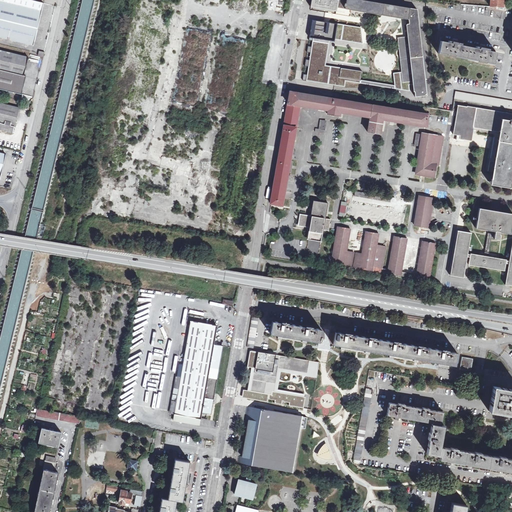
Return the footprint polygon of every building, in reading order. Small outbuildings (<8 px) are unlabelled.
[(30,0),(0,0),(0,3),(0,38),(34,47),(44,3),(30,0)] [(359,0),(338,0),(312,6),(337,11),(338,8),(406,20),(409,20),(409,24),(407,24),(408,36),(409,41),(399,42),(403,70),(404,83),(414,81),(414,86),(416,98),(427,97),(418,10),(359,0)] [(361,27),(315,18),(312,32),(308,32),(306,37),(310,38),(309,44),(305,43),(304,49),(308,50),(306,57),(303,56),(301,63),(305,64),(303,71),(300,71),(298,77),(340,86),(341,80),(410,94),(409,86),(414,86),(414,81),(404,83),(403,70),(393,71),(394,86),(361,79),(362,72),(325,67),(330,38),(363,44),(361,27)] [(231,105),(243,38),(220,34),(212,84),(220,85),(219,89),(218,94),(219,94),(217,101),(209,100),(208,101),(231,105)] [(449,43),(441,41),(439,54),(494,65),(497,52),(490,51),(490,49),(483,48),(477,47),(476,48),(462,46),(463,44),(456,43),(449,41),(449,43)] [(0,70),(25,76),(29,58),(0,51),(0,70)] [(172,101),(197,106),(205,63),(201,62),(200,69),(192,67),(192,70),(178,67),(172,101)] [(25,76),(0,70),(0,90),(23,96),(28,77),(25,76)] [(427,126),(429,115),(290,91),(271,203),(282,205),(300,104),(328,109),(328,113),(339,115),(340,111),(371,117),(369,132),(380,134),(384,119),(427,126)] [(511,100),(457,91),(455,99),(511,108),(511,100)] [(0,103),(0,129),(13,133),(20,108),(0,103)] [(511,114),(462,106),(457,135),(462,136),(461,139),(474,141),(477,126),(502,131),(492,184),(511,187),(511,179),(511,114)] [(325,134),(327,121),(321,120),(319,129),(316,128),(315,132),(325,134)] [(439,166),(443,137),(423,133),(416,173),(436,177),(438,165),(439,166)] [(391,197),(355,192),(354,196),(391,202),(391,197)] [(427,227),(432,198),(420,195),(415,225),(427,227)] [(326,217),(329,202),(314,200),(311,215),(301,213),(299,225),(309,227),(307,238),(321,241),(324,229),(329,230),(331,218),(326,217)] [(362,205),(358,205),(356,219),(360,219),(360,218),(364,219),(366,207),(362,207),(362,205)] [(511,226),(511,213),(480,208),(476,227),(495,231),(494,238),(499,239),(500,232),(511,234),(511,226)] [(350,228),(339,226),(332,260),(326,258),(326,263),(351,267),(353,251),(346,250),(350,228)] [(471,232),(459,230),(451,275),(464,277),(468,256),(470,257),(469,264),(504,270),(506,263),(509,263),(506,284),(511,285),(511,246),(510,260),(468,253),(471,232)] [(379,233),(367,231),(363,253),(357,252),(354,268),(400,276),(407,238),(395,236),(389,269),(383,268),(387,246),(377,244),(379,233)] [(435,243),(424,241),(418,274),(405,271),(404,276),(429,280),(435,243)] [(334,306),(322,303),(321,311),(333,314),(334,306)] [(258,318),(251,317),(246,347),(253,348),(258,318)] [(416,319),(408,318),(406,326),(414,327),(416,319)] [(217,324),(190,321),(175,413),(201,418),(202,413),(206,414),(206,412),(211,413),(214,396),(223,344),(214,343),(217,324)] [(284,323),(272,321),(271,326),(270,333),(278,335),(278,338),(282,338),(283,337),(301,340),(301,342),(305,343),(306,339),(318,341),(317,349),(328,352),(330,347),(332,347),(332,344),(341,345),(340,349),(346,350),(346,348),(364,351),(364,353),(368,353),(369,350),(389,354),(389,357),(394,358),(394,356),(412,359),(412,361),(417,361),(418,358),(437,362),(438,365),(442,366),(443,364),(453,366),(456,351),(444,349),(420,345),(396,341),(372,337),(348,333),(308,327),(284,323)] [(308,361),(262,353),(261,359),(258,359),(258,360),(257,360),(251,391),(264,393),(266,382),(274,383),(277,367),(306,373),(308,361)] [(472,358),(461,356),(459,368),(470,370),(472,358)] [(511,389),(493,386),(488,410),(511,414),(511,389)] [(373,389),(366,388),(354,462),(360,464),(373,389)] [(397,404),(390,402),(388,415),(433,423),(432,432),(431,432),(430,439),(431,439),(428,453),(441,455),(440,459),(511,471),(511,458),(507,458),(507,457),(500,455),(500,456),(483,454),(483,452),(475,451),(475,452),(458,449),(458,448),(451,447),(451,448),(441,446),(445,426),(441,425),(443,411),(429,409),(429,408),(422,406),(422,408),(405,405),(405,404),(398,403),(397,404)] [(301,416),(248,406),(245,418),(251,419),(245,456),(240,455),(238,462),(292,471),(301,416)] [(82,417),(38,409),(37,416),(80,424),(82,417)] [(62,432),(42,428),(39,442),(59,447),(62,432)] [(320,461),(331,456),(326,444),(315,450),(320,461)] [(57,458),(48,456),(35,511),(50,511),(60,472),(54,471),(57,458)] [(162,497),(159,511),(174,511),(176,499),(182,501),(184,491),(188,472),(190,461),(175,458),(168,498),(162,497)] [(127,460),(127,469),(136,470),(137,460),(127,460)] [(246,481),(238,479),(234,494),(253,499),(257,484),(250,482),(251,478),(246,477),(246,481)] [(511,483),(494,480),(494,481),(493,488),(511,491),(511,483)] [(121,497),(120,503),(125,505),(126,502),(131,503),(133,495),(122,492),(121,497)] [(464,511),(466,506),(448,503),(447,511),(464,511)]
